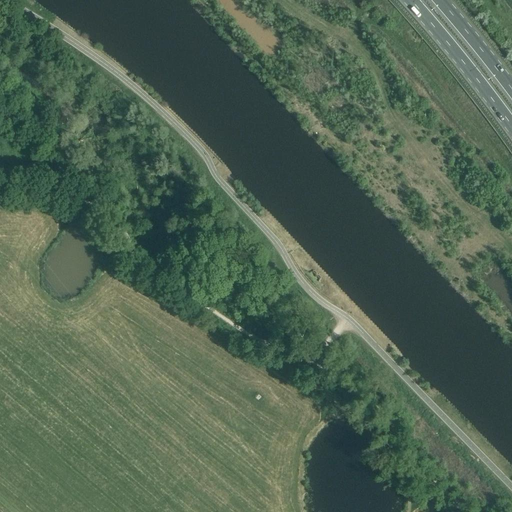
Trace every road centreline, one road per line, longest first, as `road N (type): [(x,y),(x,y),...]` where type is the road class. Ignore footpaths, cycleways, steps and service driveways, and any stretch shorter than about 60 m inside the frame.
road 1 (unclassified): [(0,1),(148,100),(268,251),(511,478)]
road 2 (trunk): [(408,0),(511,128)]
